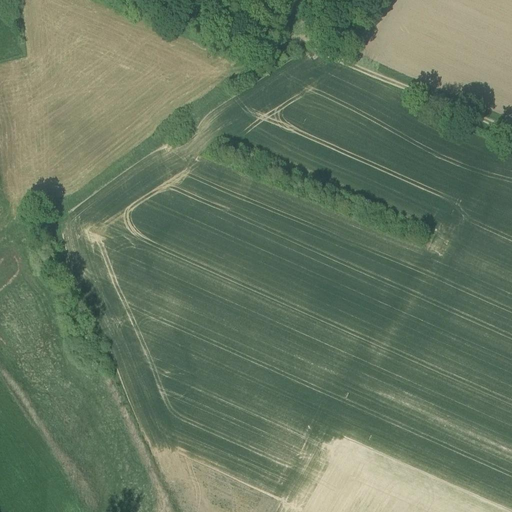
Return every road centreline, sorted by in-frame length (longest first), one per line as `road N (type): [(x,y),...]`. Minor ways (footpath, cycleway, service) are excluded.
road 1 (track): [(296,35),(65,225)]
road 2 (track): [(511,135),(314,51),(296,35)]
